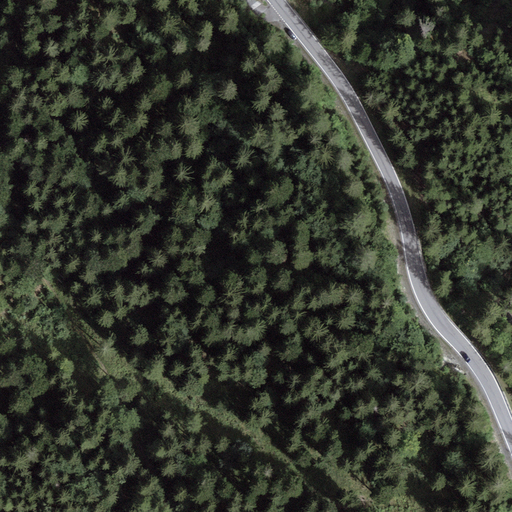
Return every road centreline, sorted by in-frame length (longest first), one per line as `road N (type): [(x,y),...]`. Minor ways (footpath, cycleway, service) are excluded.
road 1 (tertiary): [(274,0),(369,133),(403,215),(420,294),(472,358),(511,445)]
road 2 (track): [(169,511),(107,369),(29,251),(0,138)]
